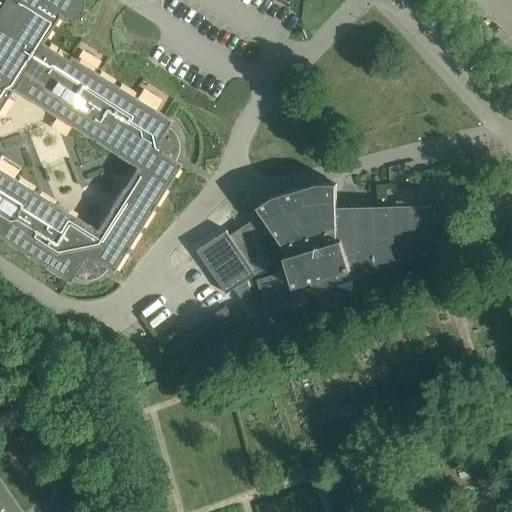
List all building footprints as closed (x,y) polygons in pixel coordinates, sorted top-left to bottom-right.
[(0,0),(0,239),(69,283),(82,262),(87,265),(91,259),(112,272),(181,164),(160,150),(163,144),(158,141),(172,120),(70,56),(68,59),(42,43),(60,14),(62,15),(64,16),(67,16),(69,16),(72,14),(74,13),(76,11),(77,9),(78,4),(77,1),(76,0),(0,0)] [(214,239),(198,250),(227,294),(237,288),(241,294),(239,295),(254,314),(300,300),(296,286),(312,281),(315,293),(332,288),(355,280),(361,277),(361,274),(366,272),(440,246),(440,244),(440,209),(386,209),(385,209),(384,209),(383,209),(381,209),(380,209),(379,209),(378,209),(377,209),(338,209),(337,183),(319,183),(273,197),(258,206),(263,214),(230,235),(227,230),(214,239)] [(502,294),(511,291),(511,270),(497,275),(502,294)] [(0,511),(15,511),(0,490),(0,511)] [(66,511),(54,495),(40,504),(45,511),(66,511)]
